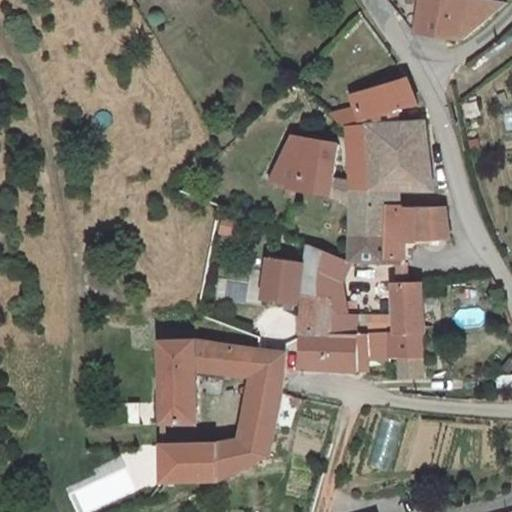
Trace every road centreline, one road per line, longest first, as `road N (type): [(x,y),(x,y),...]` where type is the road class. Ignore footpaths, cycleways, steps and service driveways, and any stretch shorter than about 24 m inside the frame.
road 1 (unclassified): [(437,88),(465,197),(511,295)]
road 2 (residential): [(297,383),(373,403),(511,408)]
